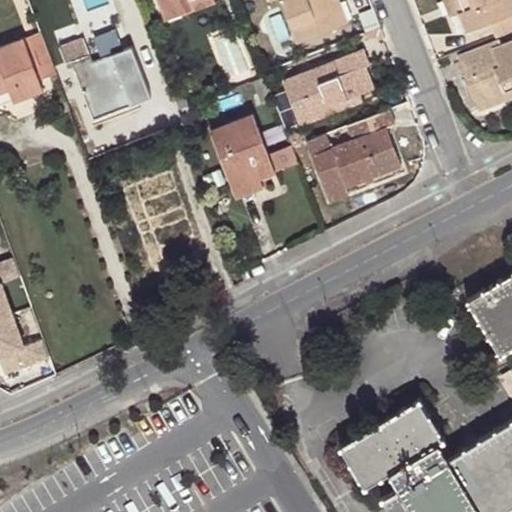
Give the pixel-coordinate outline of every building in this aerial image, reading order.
[(158,0),(163,10),(191,0),(194,11),(216,4),(214,0),(158,0)] [(167,21),(194,11),(191,0),(163,10),(167,21)] [(269,0),(270,2),(275,0),(281,0),(299,43),(342,26),(331,0),(269,0)] [(331,0),(342,26),(351,23),(341,0),(331,0)] [(461,0),(467,12),(469,12),(475,9),(471,0),(461,0)] [(498,37),(511,31),(511,0),(471,0),(475,9),(469,12),(477,31),(494,25),(498,37)] [(42,79),(59,73),(43,31),(0,47),(0,91),(12,87),(13,90),(42,79)] [(507,92),(511,90),(511,42),(503,46),(503,42),(461,57),(470,78),(467,80),(474,99),(477,98),(483,111),(510,100),(507,92)] [(128,94),(133,105),(154,98),(136,48),(94,62),(92,53),(75,60),(92,108),(128,94)] [(302,127),(335,115),(333,106),(363,95),(377,90),(368,65),(372,64),(366,49),(284,80),(302,127)] [(46,90),(42,79),(13,90),(17,101),(46,90)] [(96,119),(133,105),(128,94),(92,108),(96,119)] [(333,106),(335,115),(365,102),(363,95),(333,106)] [(329,134),(309,141),(333,202),(352,195),(350,188),(402,167),(388,128),(396,125),(391,111),(350,126),(354,140),(334,147),(329,134)] [(235,189),(262,178),(276,174),(253,113),(227,122),(225,115),(209,121),(235,189)] [(265,187),(262,178),(235,189),(238,197),(265,187)] [(0,261),(14,257),(8,240),(0,242),(0,297),(6,295),(0,277),(0,261)] [(511,272),(468,298),(502,354),(511,348),(511,272)] [(6,295),(0,297),(0,333),(12,329),(18,347),(44,338),(37,320),(18,327),(6,295)] [(385,495),(394,511),(511,511),(511,418),(450,455),(441,440),(447,437),(422,397),(342,444),(366,485),(390,471),(400,486),(385,495)]
